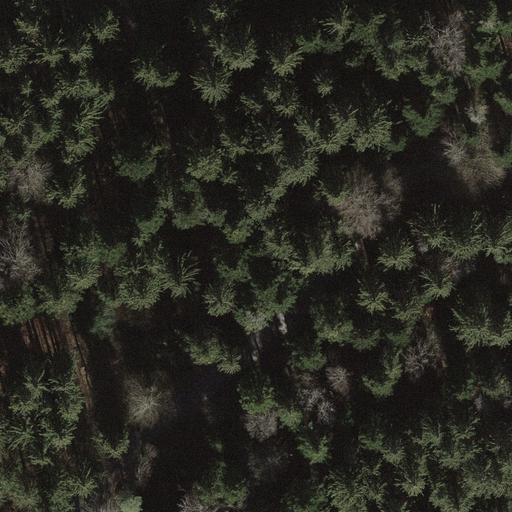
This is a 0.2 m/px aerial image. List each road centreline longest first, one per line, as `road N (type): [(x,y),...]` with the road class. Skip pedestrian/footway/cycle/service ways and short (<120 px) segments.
road 1 (track): [(511,170),(464,157),(411,176),(304,298),(151,420),(65,511)]
road 2 (track): [(0,257),(130,158),(230,0)]
